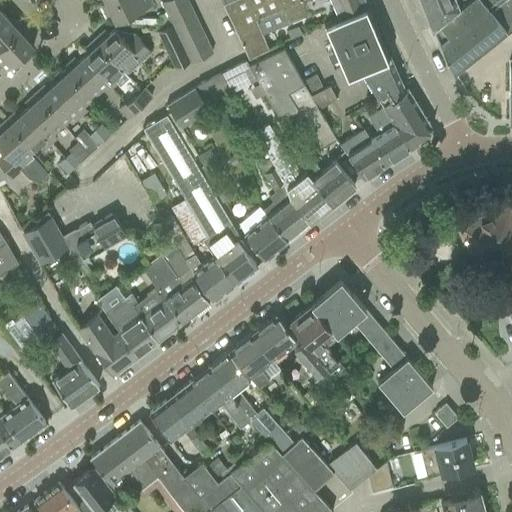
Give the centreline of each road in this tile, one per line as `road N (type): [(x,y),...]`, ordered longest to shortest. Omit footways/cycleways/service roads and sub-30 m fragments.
road 1 (tertiary): [(0,489),(343,230)]
road 2 (tertiary): [(511,444),(343,230)]
road 3 (tertiary): [(460,152),(389,0)]
road 4 (tertiary): [(343,230),(460,152)]
road 5 (residential): [(0,106),(70,42),(59,0)]
